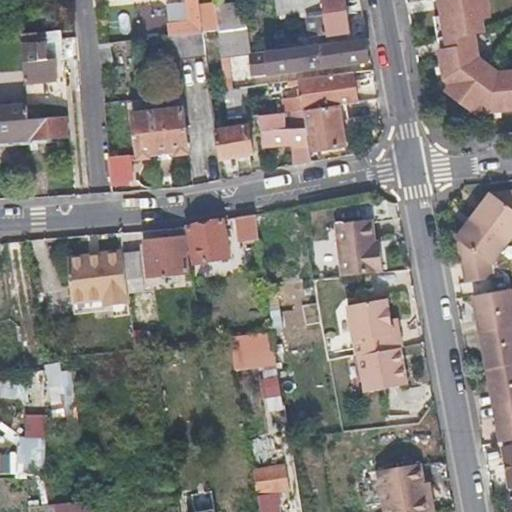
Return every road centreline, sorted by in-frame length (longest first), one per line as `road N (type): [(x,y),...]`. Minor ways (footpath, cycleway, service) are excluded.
road 1 (residential): [(0,224),(175,211),(410,165)]
road 2 (residential): [(475,511),(410,165)]
road 3 (residential): [(410,165),(381,0)]
